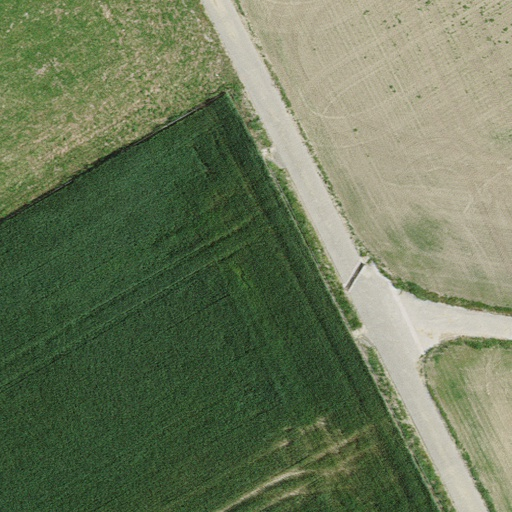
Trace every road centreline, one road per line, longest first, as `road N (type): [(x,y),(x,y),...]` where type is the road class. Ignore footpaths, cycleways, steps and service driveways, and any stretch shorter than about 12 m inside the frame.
road 1 (track): [(473,511),(215,0)]
road 2 (track): [(375,316),(511,328)]
